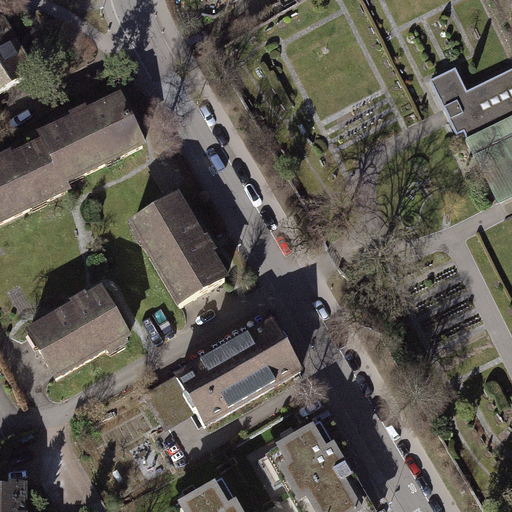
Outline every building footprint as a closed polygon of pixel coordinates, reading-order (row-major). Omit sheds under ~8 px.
[(4,19),(0,18),(0,96),(35,75),(4,19)] [(429,82),(456,137),(464,134),(477,161),(511,143),(511,69),(466,93),(455,70),(429,82)] [(37,143),(63,194),(147,151),(117,93),(33,136),(37,143)] [(37,143),(0,162),(0,225),(63,194),(37,143)] [(180,199),(131,225),(176,310),(225,284),(180,199)] [(102,294),(26,337),(52,383),(128,340),(102,294)] [(200,423),(298,368),(270,317),(147,385),(163,413),(186,399),(200,423)] [(361,511),(319,435),(297,448),(315,480),(294,491),(305,511),(361,511)] [(26,511),(26,491),(0,491),(0,511),(26,511)] [(227,511),(220,497),(191,511),(227,511)]
